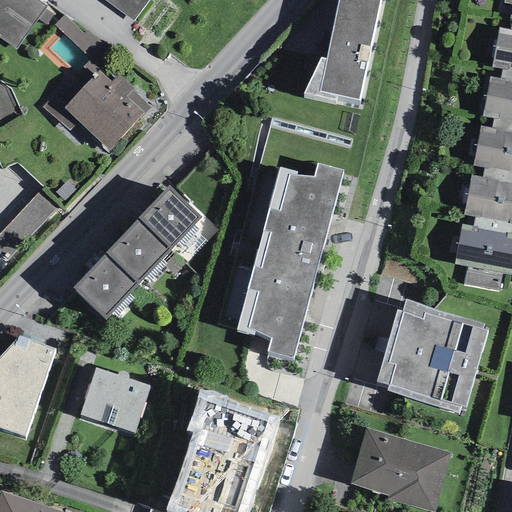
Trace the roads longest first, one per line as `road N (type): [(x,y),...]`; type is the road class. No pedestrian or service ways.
road 1 (residential): [(415,0),(295,511)]
road 2 (residential): [(275,0),(0,300)]
